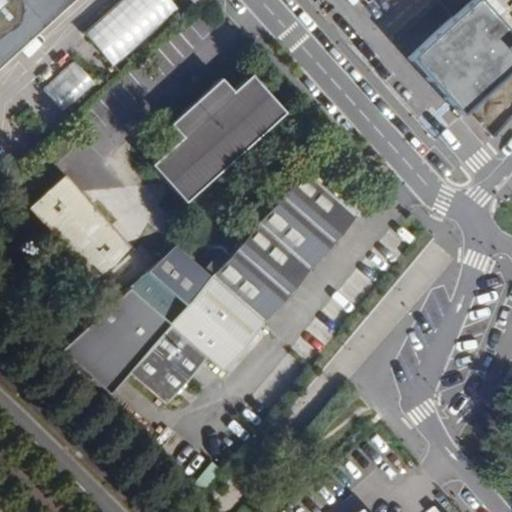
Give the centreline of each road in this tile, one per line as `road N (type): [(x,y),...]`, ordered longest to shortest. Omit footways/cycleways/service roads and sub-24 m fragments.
road 1 (residential): [(469,214),(483,238),(419,413),(501,511)]
road 2 (residential): [(258,0),(438,196),(469,214)]
road 3 (primary): [(107,511),(0,409)]
road 4 (unknown): [(98,0),(0,101)]
